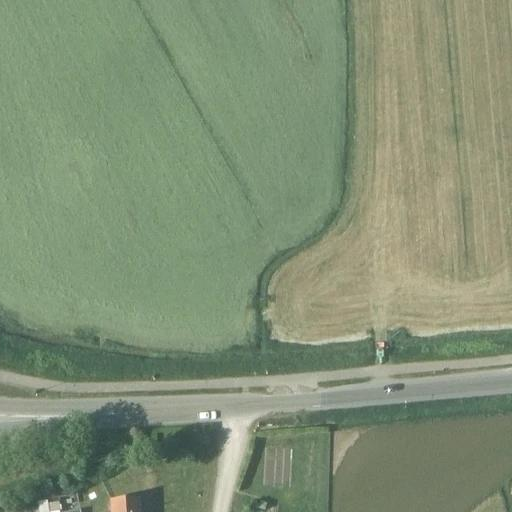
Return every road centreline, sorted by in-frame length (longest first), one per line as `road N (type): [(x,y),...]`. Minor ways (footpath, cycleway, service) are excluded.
road 1 (track): [(391,88),(384,392)]
road 2 (secondary): [(238,407),(511,381)]
road 3 (secondary): [(53,418),(238,407)]
